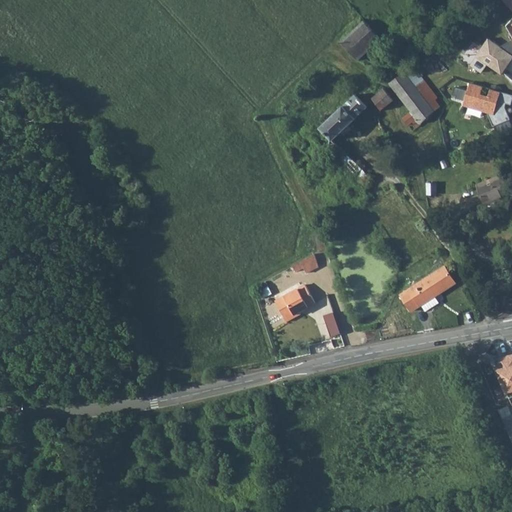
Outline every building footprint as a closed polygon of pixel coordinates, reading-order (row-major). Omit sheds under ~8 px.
[(511,0),(500,0),(511,15),(511,0)] [(511,24),(511,37),(511,38),(498,47),(511,55),(511,54),(511,23),(511,24)] [(360,26),(338,47),(356,64),(378,43),(360,26)] [(486,38),(472,56),(500,75),(511,56),(511,55),(498,47),(486,38)] [(408,70),(396,60),(390,66),(394,72),(400,67),(406,72),(408,70)] [(406,72),(390,84),(413,112),(405,118),(410,124),(418,118),(422,124),(435,112),(418,91),(428,83),(413,65),(408,70),(406,72)] [(511,103),(511,93),(472,82),(465,105),(494,114),(492,120),(506,124),(511,104),(511,103)] [(428,83),(418,91),(435,112),(443,103),(428,83)] [(385,89),(374,98),(383,110),(395,100),(385,89)] [(325,123),(321,127),(322,128),(327,134),(335,126),(341,133),(368,107),(356,94),(325,123)] [(322,128),(312,136),(314,138),(321,145),(313,153),(325,166),(333,159),(348,174),(342,178),(349,187),(356,182),(361,187),(371,177),(334,140),(341,133),(335,126),(327,134),(322,128)] [(397,134),(394,137),(394,141),(398,144),(402,143),(404,138),(402,135),(397,134)] [(299,137),(287,148),(292,158),(307,145),(299,137)] [(485,194),(493,211),(511,202),(511,188),(509,183),(485,194)] [(396,191),(372,206),(407,261),(433,246),(396,191)] [(303,261),(295,266),(298,272),(305,268),(309,274),(321,267),(317,254),(303,261)] [(446,265),(402,293),(413,310),(458,282),(446,265)] [(306,284),(276,302),(287,320),(317,303),(306,284)] [(397,303),(388,308),(391,313),(400,307),(397,303)] [(325,314),(332,336),(342,332),(335,311),(325,314)] [(511,358),(502,360),(498,368),(511,400),(511,358)]
